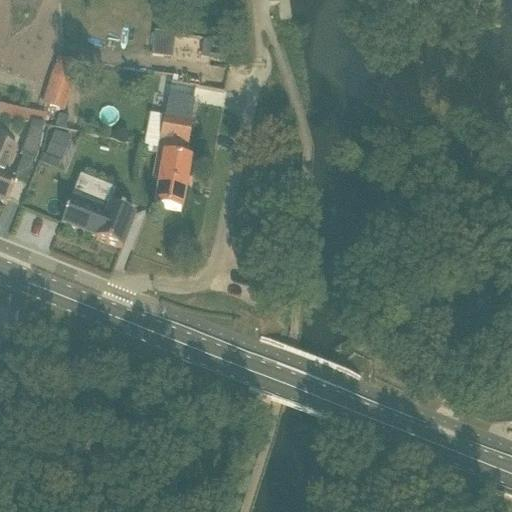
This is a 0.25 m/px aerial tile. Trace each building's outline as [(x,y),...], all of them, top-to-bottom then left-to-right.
[(78,65),(57,58),(41,106),(63,113),(78,65)] [(65,130),(69,119),(59,115),(55,127),(65,130)] [(164,115),(151,180),(158,181),(154,208),(180,213),(189,162),(179,160),(182,148),(186,149),(192,120),(164,115)] [(45,153),(62,161),(73,139),(56,131),(45,153)] [(29,133),(28,136),(20,158),(33,164),(36,158),(41,136),(29,133)] [(16,150),(0,143),(0,203),(6,206),(16,183),(5,179),(16,150)] [(121,251),(134,219),(72,196),(61,225),(96,239),(95,241),(121,251)]
